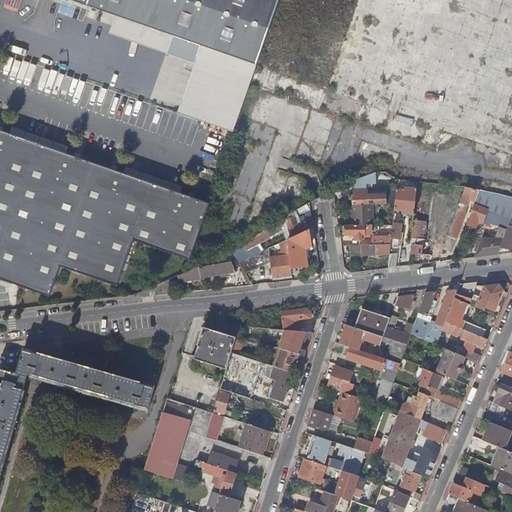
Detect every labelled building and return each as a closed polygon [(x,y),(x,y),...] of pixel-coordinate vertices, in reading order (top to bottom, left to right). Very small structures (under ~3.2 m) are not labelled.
[(5,0),(3,6),(12,10),(16,0),(5,0)] [(279,0),(65,0),(201,47),(257,66),(279,0)] [(179,111),(233,131),(257,66),(201,47),(179,111)] [(162,64),(165,53),(160,52),(157,63),(162,64)] [(436,123),(439,102),(422,99),(423,93),(414,92),(413,97),(404,95),(401,117),(436,123)] [(350,119),(358,121),(363,102),(355,99),(350,119)] [(0,130),(0,281),(48,298),(59,267),(116,287),(130,247),(187,267),(209,202),(0,130)] [(358,177),(356,178),(356,191),(356,195),(354,195),(355,206),(374,205),(387,205),(387,195),(368,195),(368,175),(358,177)] [(397,190),(396,205),(395,211),(407,212),(407,214),(415,215),(417,189),(405,188),(405,191),(397,190)] [(479,191),(465,188),(444,249),(452,251),(465,213),(467,205),(468,205),(471,199),(476,201),(478,195),(479,191)] [(496,194),(479,191),(478,195),(476,201),(467,225),(476,228),(478,222),(479,219),(485,221),(494,198),(496,194)] [(475,258),(498,255),(511,220),(511,196),(496,194),(494,198),(485,221),(500,227),(495,239),(483,238),(475,258)] [(355,206),(353,206),(354,226),(366,225),(372,225),(375,225),(374,205),(355,206)] [(293,238),(309,230),(307,221),(301,223),(299,217),(299,215),(287,221),(293,238)] [(511,220),(498,255),(511,254),(511,249),(511,220)] [(278,221),(244,242),(249,250),(277,233),(275,231),(282,227),(278,221)] [(392,242),(391,245),(391,247),(399,248),(400,243),(402,244),(403,233),(401,233),(402,224),(394,224),(392,238),(392,242)] [(354,226),(347,226),(347,227),(345,229),(345,233),(347,234),(347,236),(356,236),(356,240),(365,240),(364,238),(366,238),(366,236),(366,225),(354,226)] [(426,230),(413,229),(411,254),(433,256),(435,247),(425,246),(426,230)] [(293,238),(288,240),(289,250),(301,245),(310,240),(309,230),(293,238)] [(270,262),(272,278),(293,275),(290,254),(289,250),(288,240),(280,243),(282,253),(278,254),(278,257),(270,258),(270,262)] [(302,248),(301,245),(289,250),(290,254),(302,248)] [(391,245),(350,246),(350,253),(362,252),(362,256),(390,255),(391,253),(391,247),(391,245)] [(231,249),(225,253),(228,260),(235,256),(231,249)] [(239,262),(246,273),(270,262),(270,258),(268,249),(239,262)] [(390,255),(389,269),(396,268),(398,254),(391,253),(390,255)] [(194,269),(179,276),(180,282),(191,280),(192,284),(201,282),(200,278),(237,272),(236,270),(239,269),(233,260),(231,260),(231,262),(227,263),(226,258),(210,261),(208,263),(209,266),(200,268),(200,267),(194,269)] [(147,289),(145,298),(172,294),(170,280),(147,289)] [(457,299),(472,303),(476,288),(478,283),(466,284),(463,293),(459,291),(457,299)] [(472,303),(471,305),(485,311),(486,309),(495,312),(504,292),(499,285),(476,288),(472,303)] [(142,291),(137,293),(141,298),(145,298),(147,289),(142,291)] [(446,322),(455,298),(458,290),(448,291),(436,323),(432,321),(427,333),(425,340),(437,346),(441,336),(443,331),(446,322)] [(427,333),(432,321),(433,317),(428,316),(436,293),(426,294),(419,313),(412,334),(412,335),(425,340),(427,333)] [(416,295),(398,298),(395,306),(407,308),(411,309),(416,295)] [(468,304),(455,298),(446,322),(483,338),(486,331),(462,320),(468,304)] [(407,308),(395,306),(392,316),(397,317),(399,313),(405,313),(407,308)] [(281,312),(282,320),(284,331),(287,331),(295,332),(300,332),(298,320),(312,318),(313,315),(308,309),(281,312)] [(384,337),(388,328),(389,323),(391,319),(363,310),(357,328),(384,337)] [(412,334),(419,313),(413,312),(407,323),(404,331),(408,333),(412,334)] [(259,316),(244,316),(240,327),(284,331),(282,320),(274,321),(274,324),(264,324),(259,323),(259,316)] [(391,319),(389,323),(394,325),(396,325),(398,318),(397,317),(392,316),(391,319)] [(344,318),(342,324),(347,325),(350,326),(352,321),(344,318)] [(483,338),(446,322),(443,331),(445,332),(469,342),(476,345),(485,349),(489,340),(483,338)] [(340,344),(350,347),(360,351),(364,340),(381,345),(383,341),(384,337),(357,328),(350,326),(347,325),(340,344)] [(408,345),(412,335),(412,334),(408,333),(407,334),(400,332),(401,329),(395,327),(394,330),(388,328),(384,337),(393,340),(408,345)] [(226,370),(236,340),(236,339),(205,328),(194,359),(226,370)] [(300,332),(295,332),(287,331),(283,346),(282,349),(299,355),(305,357),(307,352),(301,350),(305,338),(311,339),(313,333),(300,332)] [(387,359),(401,364),(403,360),(408,345),(393,340),(392,344),(387,359)] [(476,345),(469,342),(466,350),(473,353),(476,345)] [(383,379),(395,383),(397,376),(401,364),(387,359),(360,351),(350,347),(347,357),(366,363),(365,365),(375,368),(373,376),(383,379)] [(466,358),(479,363),(481,357),(473,353),(466,350),(459,347),(456,354),(466,358)] [(281,351),(275,368),(293,373),(299,355),(282,349),(281,351)] [(437,373),(456,381),(460,373),(461,373),(463,373),(464,372),(465,370),(465,368),(464,366),(463,366),(466,358),(456,354),(447,350),(437,373)] [(90,393),(96,371),(24,351),(17,374),(0,369),(0,473),(29,375),(90,393)] [(232,354),(221,389),(252,399),(260,375),(272,378),(272,379),(274,380),(277,381),(276,386),(274,392),(271,399),(283,403),(293,373),(275,368),(232,354)] [(511,366),(505,363),(501,373),(511,377),(511,366)] [(401,364),(397,376),(402,378),(406,366),(401,364)] [(339,391),(343,392),(351,395),(354,385),(350,384),(354,373),(336,367),(330,386),(340,390),(339,391)] [(416,378),(421,380),(424,371),(420,369),(416,378)] [(123,379),(96,371),(90,393),(117,400),(123,379)] [(422,386),(420,393),(430,397),(433,398),(438,388),(441,389),(445,379),(424,371),(421,380),(419,385),(422,386)] [(155,389),(123,379),(117,400),(149,410),(155,389)] [(377,403),(386,407),(389,399),(395,383),(383,379),(378,395),(379,396),(377,403)] [(511,387),(502,384),(493,403),(507,409),(509,410),(511,402),(511,387)] [(221,392),(214,411),(225,414),(231,395),(221,392)] [(339,417),(342,418),(354,422),(362,399),(351,395),(343,392),(340,401),(338,408),(336,407),(333,416),(334,416),(339,417)] [(403,405),(401,412),(412,416),(421,420),(430,397),(420,393),(418,398),(414,397),(411,405),(407,403),(403,405)] [(437,396),(436,400),(441,402),(459,409),(462,402),(442,393),(441,398),(437,396)] [(192,410),(167,402),(145,470),(173,479),(178,465),(192,421),(188,419),(192,410)] [(436,416),(453,424),(459,409),(441,402),(436,416)] [(507,409),(493,403),(490,410),(504,416),(507,409)] [(315,409),(309,426),(328,432),(329,431),(337,434),(342,418),(339,417),(334,416),(333,416),(315,409)] [(383,459),(392,462),(409,469),(412,460),(406,458),(419,427),(425,430),(428,423),(421,420),(412,416),(401,412),(383,459)] [(376,416),(371,428),(378,430),(382,418),(376,416)] [(428,423),(425,430),(423,434),(444,444),(449,432),(428,423)] [(483,441),(500,448),(504,450),(511,432),(490,423),(483,441)] [(269,431),(246,424),(238,448),(262,455),(269,431)] [(358,439),(354,449),(363,451),(369,453),(373,444),(358,439)] [(374,439),(373,444),(369,453),(375,456),(380,441),(374,439)] [(312,440),(306,459),(326,466),(355,475),(363,451),(354,449),(342,445),(337,459),(334,458),(333,461),(327,459),(331,446),(312,440)] [(500,448),(492,466),(502,471),(511,475),(511,474),(511,453),(504,450),(500,448)] [(213,453),(209,464),(236,473),(240,462),(213,453)] [(412,460),(409,469),(430,478),(436,464),(415,455),(412,460)] [(326,466),(306,459),(300,478),(320,485),(326,466)] [(198,461),(196,467),(205,469),(204,472),(214,475),(211,482),(216,484),(214,489),(221,491),(221,492),(230,495),(237,474),(236,473),(209,464),(198,461)] [(192,470),(178,465),(173,479),(187,484),(192,470)] [(461,467),(458,474),(467,478),(470,479),(482,484),(484,477),(461,467)] [(505,486),(502,493),(511,496),(511,475),(502,471),(496,482),(505,486)] [(412,491),(410,497),(411,497),(420,501),(422,495),(415,492),(421,476),(412,472),(412,475),(409,482),(404,480),(401,487),(412,491)] [(406,473),(404,480),(409,482),(412,475),(406,473)] [(454,484),(449,495),(461,500),(469,503),(473,493),(481,496),(485,485),(482,484),(470,479),(465,489),(462,488),(454,484)] [(410,497),(397,491),(387,511),(404,511),(411,497),(410,497)] [(213,492),(206,511),(238,511),(242,502),(213,492)] [(333,511),(339,496),(328,492),(323,508),(308,503),(305,511),(307,511),(333,511)] [(473,493),(469,503),(476,506),(481,496),(473,493)] [(461,500),(455,511),(483,511),(484,510),(476,506),(469,503),(461,500)]
